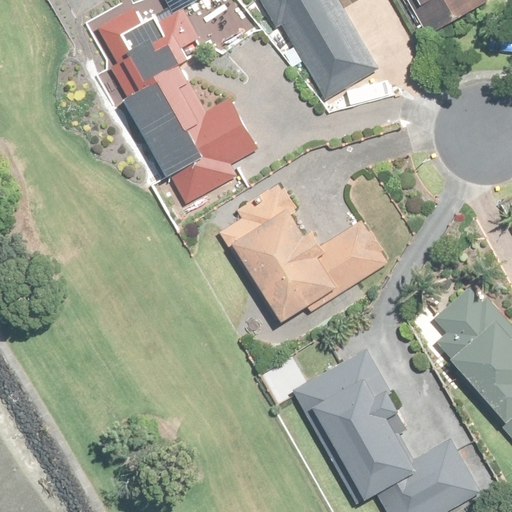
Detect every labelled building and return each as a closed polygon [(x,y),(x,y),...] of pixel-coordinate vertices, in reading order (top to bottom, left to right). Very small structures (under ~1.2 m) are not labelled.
[(266,0),(280,23),(283,21),(329,98),(384,66),(345,0),(266,0)] [(416,0),(432,29),(487,0),(416,0)] [(140,2),(101,23),(133,84),(124,88),(185,202),(240,173),(232,158),(261,143),(235,94),(218,104),(211,107),(185,58),(193,54),(187,42),(205,32),(189,3),(188,1),(162,14),(157,5),(145,12),(140,2)] [(241,209),(222,221),(287,323),(393,257),(364,212),(328,235),(319,221),(309,227),(292,202),(298,198),(283,174),(237,203),(241,209)] [(498,421),(511,439),(511,311),(486,279),(433,321),(508,413),(498,421)] [(373,341),(295,383),(324,438),(341,429),(385,511),(442,511),(487,488),(457,433),(413,456),(400,431),(408,426),(398,408),(406,404),(373,341)]
